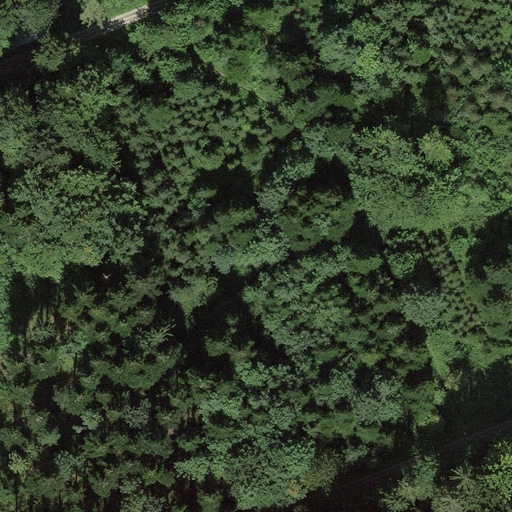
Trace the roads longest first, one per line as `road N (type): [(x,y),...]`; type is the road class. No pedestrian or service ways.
road 1 (track): [(100,35),(170,51),(256,95),(345,176),(476,440)]
road 2 (track): [(371,229),(272,264),(0,389)]
road 3 (track): [(304,511),(511,426)]
road 4 (track): [(0,72),(199,0)]
